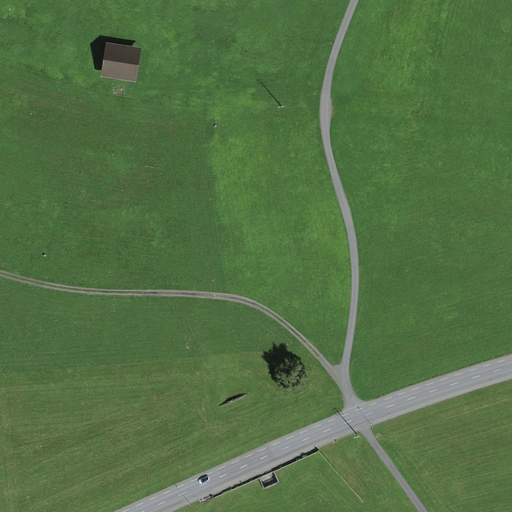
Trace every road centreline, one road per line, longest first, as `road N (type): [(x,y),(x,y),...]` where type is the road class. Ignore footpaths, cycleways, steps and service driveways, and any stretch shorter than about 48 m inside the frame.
road 1 (secondary): [(135,511),(252,458),(511,364)]
road 2 (track): [(346,382),(251,301),(54,285),(0,270)]
